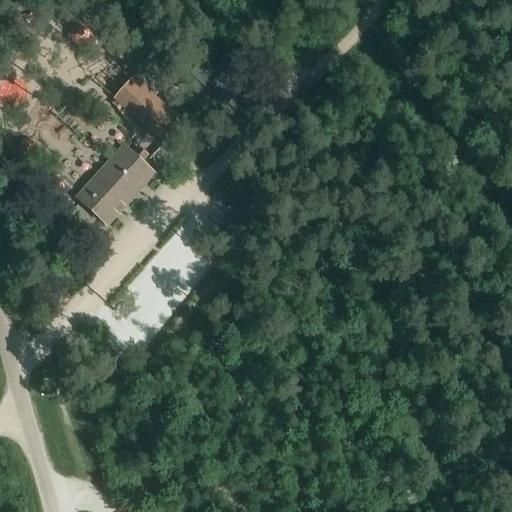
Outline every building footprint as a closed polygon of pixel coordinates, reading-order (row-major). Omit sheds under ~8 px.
[(39,59),(62,28),(44,15),(21,45),(39,59)] [(156,138),(175,117),(132,79),(128,84),(119,77),(109,89),(117,96),(113,100),(156,138)] [(26,132),(30,105),(22,100),(10,103),(6,119),(4,130),(16,137),(26,132)] [(106,227),(153,175),(123,148),(77,200),(106,227)] [(42,187),(45,180),(44,175),(43,170),(39,166),(36,164),(31,163),(26,164),(20,167),(17,171),(15,175),(15,180),(17,185),(21,189),(26,192),(31,192),(33,192),(38,190),(42,187)] [(240,197),(251,185),(238,171),(226,183),(240,197)] [(223,249),(240,231),(227,220),(211,238),(223,249)]
